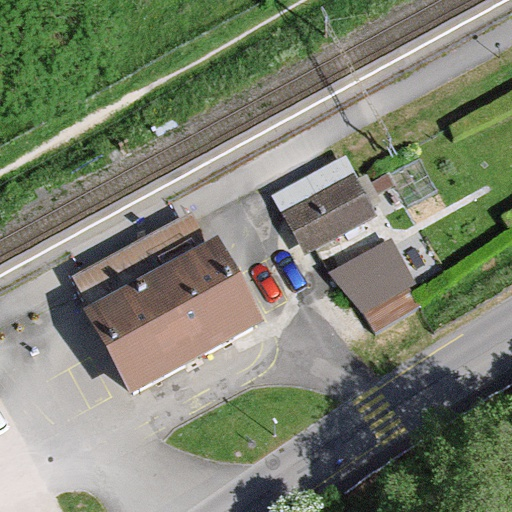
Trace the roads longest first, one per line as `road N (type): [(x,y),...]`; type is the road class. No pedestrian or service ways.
road 1 (track): [(322,0),(0,178)]
road 2 (tertiary): [(229,511),(511,335)]
